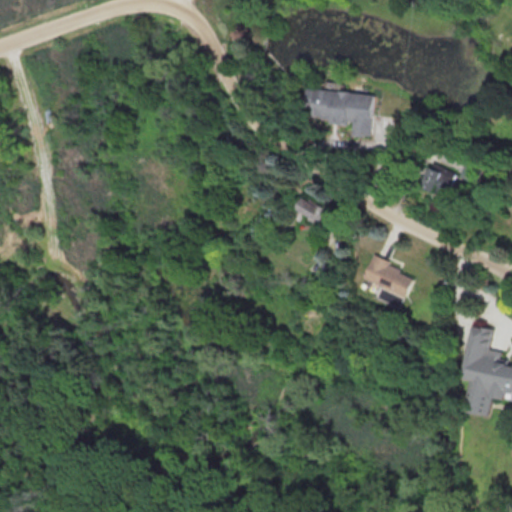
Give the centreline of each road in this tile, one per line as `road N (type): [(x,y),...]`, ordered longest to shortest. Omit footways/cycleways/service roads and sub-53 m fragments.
road 1 (residential): [(222,64),(263,129),(396,216),(511,275)]
road 2 (residential): [(116,6),(152,0),(184,8),(215,51)]
